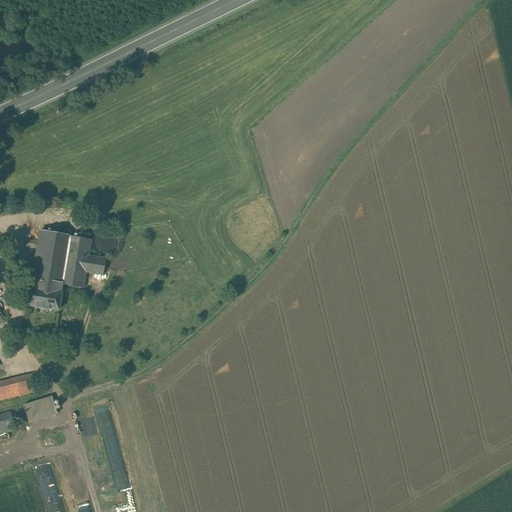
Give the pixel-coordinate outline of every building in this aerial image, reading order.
[(69,246),(43,241),(39,263),(36,263),(29,303),(61,309),(66,280),(68,269),(66,268),(69,246)] [(91,249),(69,246),(66,268),(68,269),(66,280),(85,283),(87,269),(104,272),(107,254),(91,251),(91,249)] [(0,381),(0,399),(35,391),(31,374),(0,381)] [(53,395),(25,404),(31,422),(59,413),(53,395)] [(11,411),(0,413),(0,432),(16,427),(11,411)]
